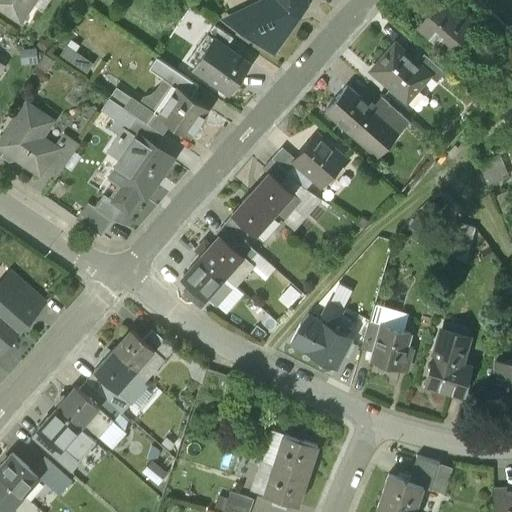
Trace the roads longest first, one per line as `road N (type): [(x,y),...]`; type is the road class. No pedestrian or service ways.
road 1 (residential): [(368,0),(121,277)]
road 2 (residential): [(121,277),(207,335),(371,422)]
road 3 (residential): [(121,277),(0,416)]
road 4 (residential): [(371,422),(477,449),(511,447)]
road 5 (residential): [(0,202),(121,277)]
